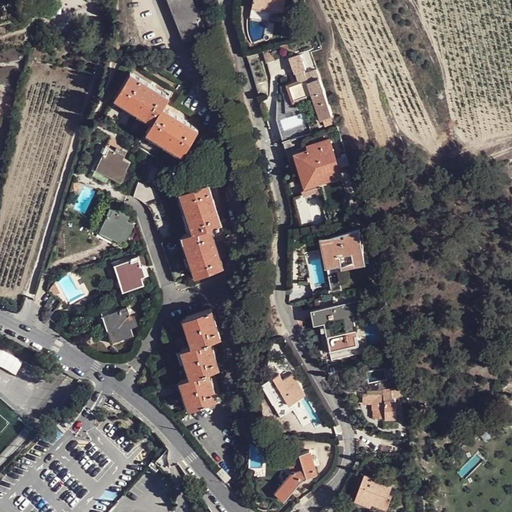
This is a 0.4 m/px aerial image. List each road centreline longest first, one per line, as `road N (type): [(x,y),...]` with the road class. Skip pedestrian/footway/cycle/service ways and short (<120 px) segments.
road 1 (residential): [(226,0),(282,209),(278,291),(347,445),(331,511)]
road 2 (residential): [(172,301),(223,285),(239,258),(239,228),(203,91),(176,50),(159,0)]
road 3 (residential): [(236,511),(157,416),(121,388)]
road 4 (residential): [(109,378),(0,316)]
